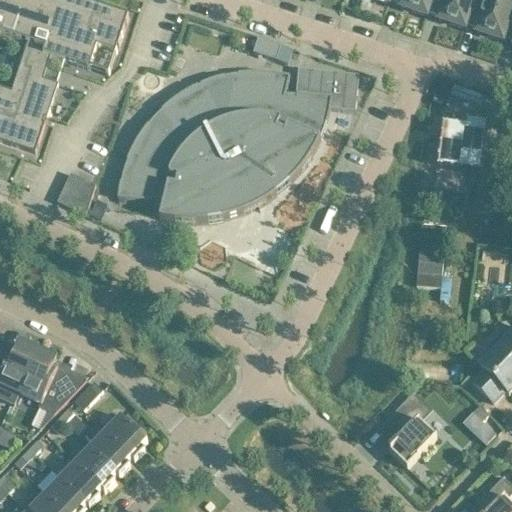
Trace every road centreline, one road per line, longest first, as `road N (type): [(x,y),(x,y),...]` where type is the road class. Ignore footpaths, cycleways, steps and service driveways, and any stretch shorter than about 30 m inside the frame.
road 1 (residential): [(261,378),(294,341),(409,100),(407,76)]
road 2 (residential): [(0,212),(159,286),(261,378)]
road 3 (residential): [(199,444),(97,343),(0,295)]
road 4 (residential): [(407,76),(393,61),(209,0)]
road 5 (residential): [(392,511),(261,378)]
